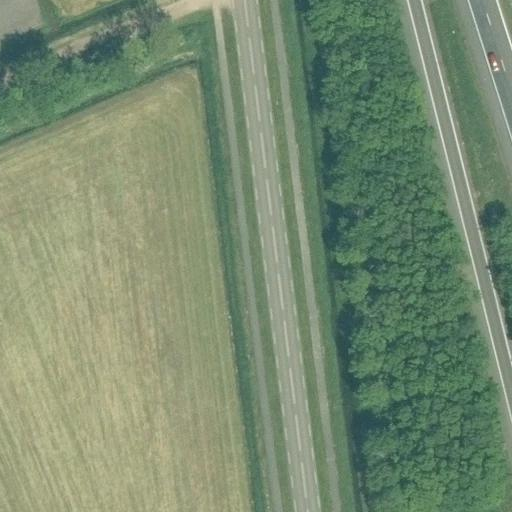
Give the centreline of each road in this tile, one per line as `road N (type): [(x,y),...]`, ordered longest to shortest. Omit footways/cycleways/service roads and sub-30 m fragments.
road 1 (tertiary): [(305,511),(243,0)]
road 2 (motorway): [(412,0),(511,402)]
road 3 (track): [(208,0),(0,87)]
